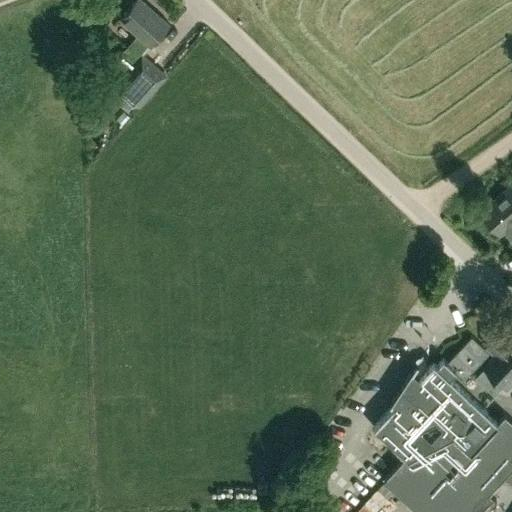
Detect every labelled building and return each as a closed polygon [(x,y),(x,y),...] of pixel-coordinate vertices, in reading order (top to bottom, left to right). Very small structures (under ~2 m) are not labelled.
[(136,0),(119,19),(132,30),(149,46),(168,25),(140,0),(136,0)] [(116,82),(139,104),(167,75),(143,53),(116,82)] [(511,239),(511,190),(509,187),(480,212),(500,234),(504,230),(511,239)] [(486,346),(494,353),(496,355),(484,367),(485,368),(476,377),(494,394),(503,384),(507,388),(511,382),(511,344),(508,341),(508,342),(498,333),(486,346)] [(395,404),(374,427),(405,455),(384,479),(419,511),(477,511),(493,495),(489,491),(511,466),(511,420),(505,414),(497,422),(450,378),(456,371),(443,359),(436,366),(433,363),(420,377),(418,375),(423,368),(417,364),(418,363),(417,362),(391,402),(392,403),(393,402),(395,404)]
